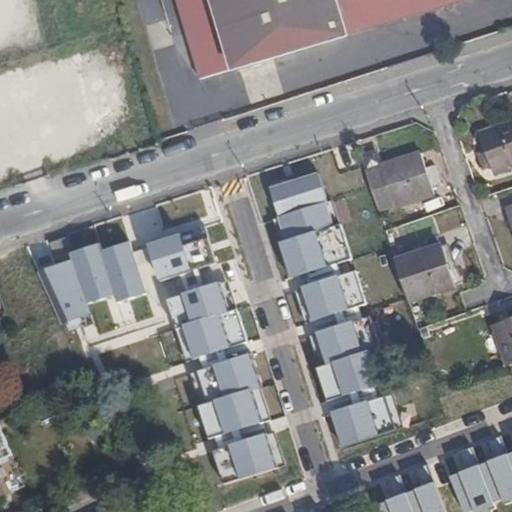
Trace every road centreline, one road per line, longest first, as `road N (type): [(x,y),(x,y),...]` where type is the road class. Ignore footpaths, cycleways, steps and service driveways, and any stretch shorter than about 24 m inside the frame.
road 1 (residential): [(0,222),(424,85)]
road 2 (residential): [(268,511),(511,422)]
road 3 (residential): [(502,288),(424,85)]
